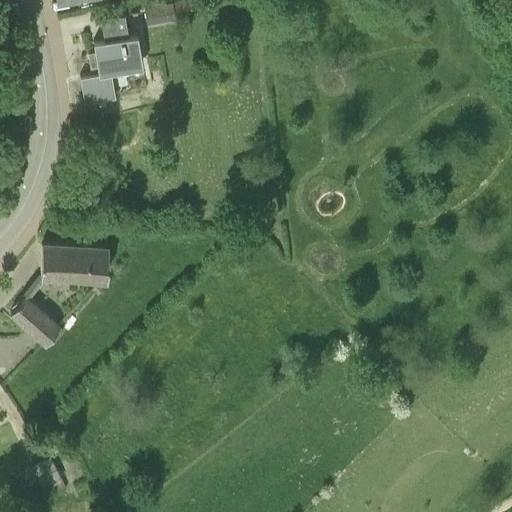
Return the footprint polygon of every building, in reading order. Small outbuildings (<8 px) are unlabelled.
[(174,13),(172,3),(142,8),(144,18),(174,13)] [(79,75),(84,100),(114,95),(110,71),(141,65),(135,31),(126,33),(124,13),(100,16),(103,37),(92,39),(94,49),(87,50),(91,73),(79,75)] [(40,239),(40,272),(102,275),(104,243),(40,239)] [(23,294),(10,310),(41,339),(55,323),(23,294)] [(31,465),(42,487),(47,498),(65,489),(50,456),(31,465)]
